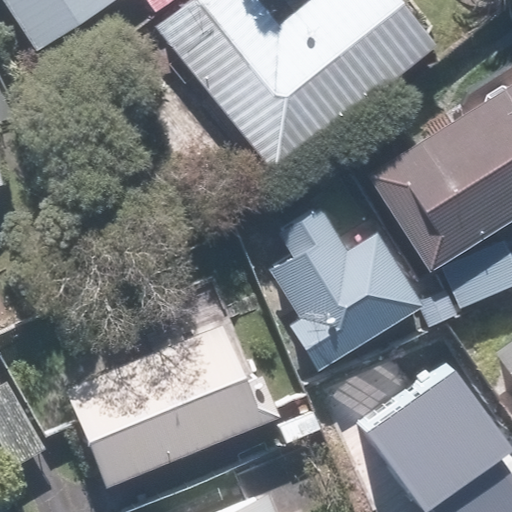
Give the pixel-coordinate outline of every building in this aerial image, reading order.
[(0,0),(0,4),(39,57),(115,0),(0,0)] [(272,175),(420,49),(378,0),(301,0),(270,27),(247,0),(183,0),(148,30),(272,175)] [(511,65),(351,177),(418,275),(511,210),(511,65)] [(340,257),(310,211),(259,243),(292,295),(265,312),(303,372),(411,303),(369,238),(340,257)] [(511,277),(511,274),(490,239),(423,280),(447,318),(511,277)] [(260,422),(221,324),(56,389),(94,487),(260,422)] [(511,333),(476,359),(511,409),(511,333)] [(8,378),(0,382),(0,456),(6,467),(47,443),(8,378)] [(511,511),(490,480),(443,511),(511,511)] [(265,511),(257,492),(209,511),(265,511)]
